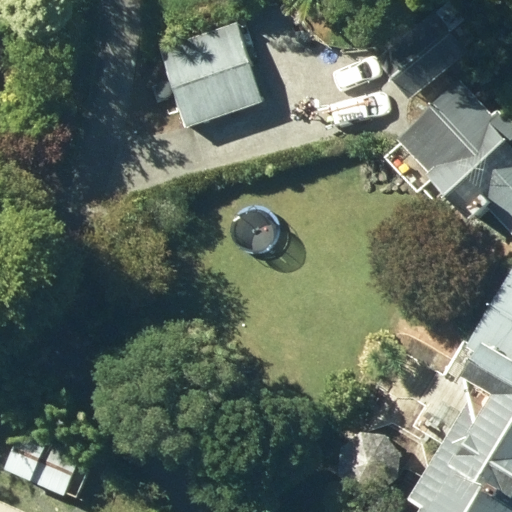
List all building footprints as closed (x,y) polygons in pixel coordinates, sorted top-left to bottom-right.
[(418,96),(479,38),(444,1),(383,59),(418,96)] [(157,72),(178,133),(265,102),(244,41),(157,72)] [(474,218),(511,256),(511,166),(490,144),(427,205),(455,234),(474,218)] [(505,511),(499,508),(511,488),(511,277),(502,271),(429,386),(457,404),(387,511),(505,511)] [(8,466),(71,492),(89,449),(29,422),(8,466)] [(367,489),(373,490),(376,491),(378,491),(384,491),(390,489),(395,487),(400,484),(404,480),(407,475),(410,470),(411,465),(412,459),(412,453),(410,448),(408,442),(405,438),(401,434),(396,430),(391,428),(386,426),(380,425),(374,426),(369,427),(363,429),(359,433),(355,436),(351,441),(349,446),(347,452),(346,457),(347,463),(348,469),(350,474),(353,479),(357,483),(362,486),(367,489)]
